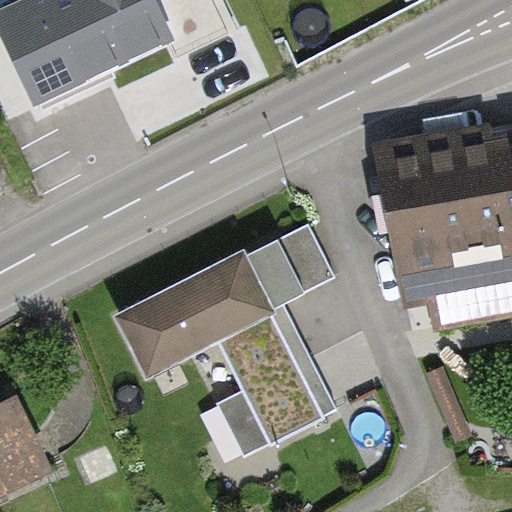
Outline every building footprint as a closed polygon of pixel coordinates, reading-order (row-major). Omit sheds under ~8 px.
[(181,46),(156,0),(76,0),(6,37),(46,115),(181,46)] [(511,133),(398,154),(426,305),(511,288),(511,133)] [(275,243),(148,305),(196,405),(324,343),(275,243)] [(511,314),(511,300),(436,304),(436,318),(511,314)] [(0,505),(51,481),(7,391),(0,394),(0,505)]
